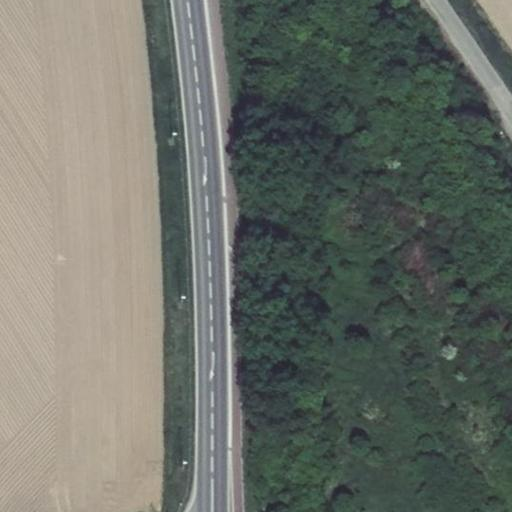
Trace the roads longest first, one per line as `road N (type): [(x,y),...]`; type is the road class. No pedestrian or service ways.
road 1 (secondary): [(189,0),(207,206),(211,511)]
road 2 (unclassified): [(511,146),(408,0)]
